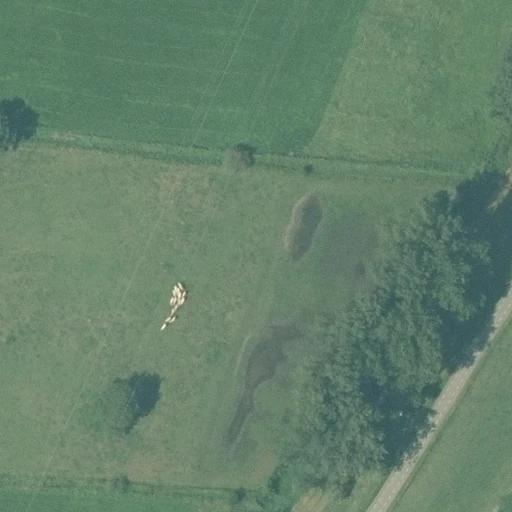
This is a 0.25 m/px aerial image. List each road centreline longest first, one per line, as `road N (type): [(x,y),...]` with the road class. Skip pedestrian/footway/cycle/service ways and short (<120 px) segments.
road 1 (track): [(511,196),(300,511)]
road 2 (unclassified): [(374,511),(511,296)]
